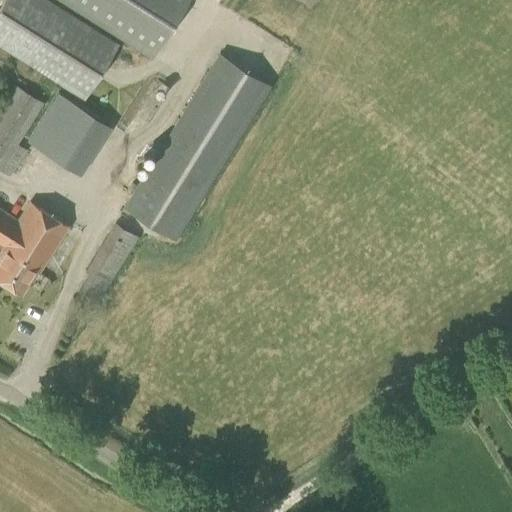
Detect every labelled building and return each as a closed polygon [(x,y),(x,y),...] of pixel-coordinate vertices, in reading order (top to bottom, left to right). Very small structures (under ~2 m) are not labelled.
[(0,44),(84,98),(117,45),(47,0),(1,0),(0,2),(0,44)] [(62,0),(151,57),(186,0),(62,0)] [(174,237),(269,86),(220,55),(125,206),(174,237)] [(10,177),(27,149),(17,144),(44,102),(15,84),(0,107),(0,169),(0,170),(10,177)] [(78,172),(108,125),(80,106),(81,105),(58,91),(27,140),(78,172)] [(139,125),(126,144),(135,150),(148,131),(139,125)] [(40,270),(68,226),(30,202),(18,221),(0,209),(0,242),(6,246),(0,254),(0,277),(22,291),(36,268),(40,270)] [(93,310),(138,236),(115,222),(85,269),(88,272),(74,297),(93,310)]
